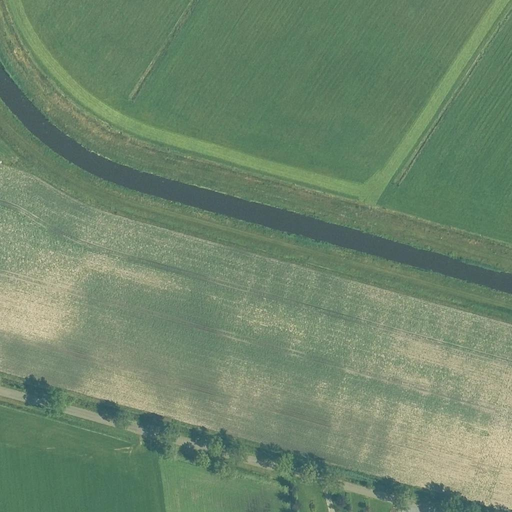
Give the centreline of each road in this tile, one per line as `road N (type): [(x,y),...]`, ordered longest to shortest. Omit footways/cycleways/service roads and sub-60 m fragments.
road 1 (track): [(0,116),(34,151),(104,193),(511,307)]
road 2 (unclassified): [(434,511),(0,391)]
